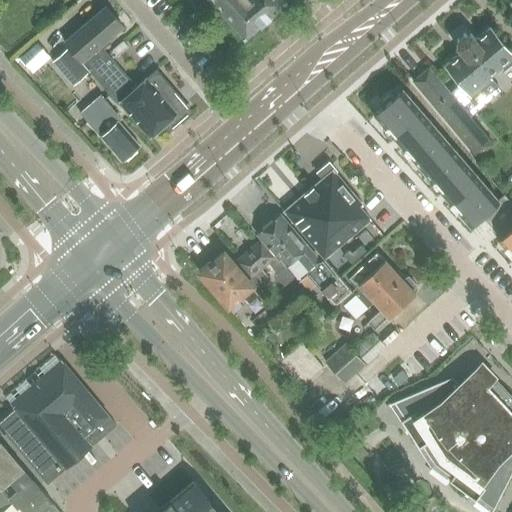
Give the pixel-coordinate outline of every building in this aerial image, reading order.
[(209,0),(245,40),(285,4),(281,0),(209,0)] [(118,105),(120,103),(137,89),(135,88),(102,49),(99,46),(121,26),(104,8),(63,44),(118,105)] [(429,68),(414,81),(472,152),(477,158),(493,144),(488,138),(463,108),(494,82),(490,78),(511,59),(511,55),(489,28),(476,39),(473,35),(465,34),(457,40),(457,48),(461,52),(445,65),(465,88),(453,97),(429,68)] [(52,63),(73,86),(87,74),(66,51),(52,63)] [(137,89),(120,103),(150,136),(152,134),(156,134),(160,130),(160,127),(182,108),(174,99),(179,95),(156,70),(135,88),(137,89)] [(383,106),(374,114),(387,130),(395,134),(406,147),(408,153),(409,155),(412,159),(434,184),(442,189),(444,192),(453,201),(456,209),(469,225),(481,215),(499,200),(498,199),(446,138),(403,89),(399,92),(393,97),(386,99),(383,106)] [(91,112),(75,93),(62,104),(79,123),(91,112)] [(87,122),(121,161),(138,146),(116,122),(114,124),(101,109),(87,122)] [(317,247),(325,255),(370,214),(358,202),(361,199),(330,166),(283,210),(317,247)] [(499,200),(481,215),(501,237),(511,227),(511,198),(510,200),(504,194),(498,199),(499,200)] [(258,233),(257,234),(261,239),(279,259),(282,256),(294,269),(301,277),(306,273),(335,307),(352,292),(315,249),(280,212),(258,233)] [(511,227),(501,237),(498,240),(508,250),(511,252),(511,227)] [(286,266),(279,259),(261,239),(236,262),(259,285),(269,276),(262,269),(270,262),(279,272),(286,266)] [(350,249),(343,255),(351,263),(366,250),(361,245),(352,252),(350,249)] [(347,278),(346,278),(349,282),(354,287),(358,292),(355,295),(368,308),(373,302),(373,301),(400,277),(385,260),(376,251),(364,262),(347,278)] [(201,273),(257,338),(261,334),(260,332),(261,331),(251,319),(267,304),(224,253),(201,273)] [(380,310),(367,321),(374,329),(415,293),(414,292),(415,291),(417,286),(409,277),(405,279),(403,281),(400,277),(373,301),(373,302),(380,310)] [(354,348),(367,362),(385,346),(371,332),(354,348)] [(364,363),(345,341),(324,360),(343,381),(364,363)] [(323,368),(303,344),(278,365),(299,389),(323,368)] [(15,408),(0,420),(0,426),(49,482),(116,424),(61,360),(11,403),(15,408)] [(511,395),(481,362),(459,383),(461,385),(453,392),(444,382),(433,387),(432,385),(390,402),(391,403),(395,402),(405,417),(401,419),(419,447),(423,444),(435,463),(452,476),(450,479),(476,499),(478,495),(493,507),(491,510),(492,511),(511,472),(511,470),(511,469),(511,467),(511,454),(507,449),(511,444),(511,395)] [(352,435),(343,443),(358,461),(367,452),(352,435)] [(59,511),(0,443),(0,485),(22,511),(59,511)] [(219,511),(192,481),(156,511),(219,511)] [(22,511),(0,485),(0,511),(22,511)]
